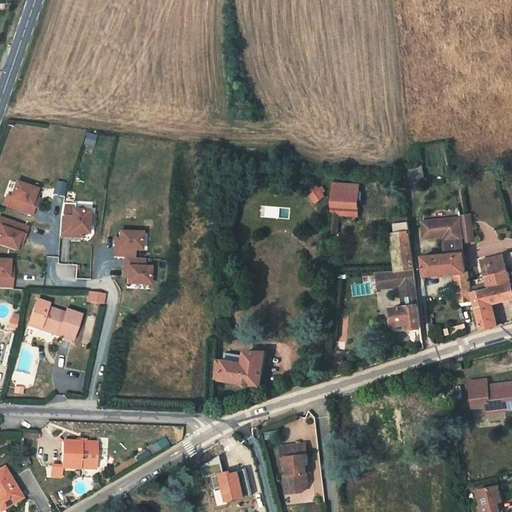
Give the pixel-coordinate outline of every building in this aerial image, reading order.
[(315,203),(327,195),(318,182),(306,191),(315,203)] [(31,196),(10,189),(5,204),(0,203),(0,212),(27,221),(31,208),(27,207),(31,196)] [(358,216),(358,208),(333,206),(331,233),(341,234),(342,214),(358,216)] [(472,215),(463,216),(463,218),(466,239),(466,242),(476,241),(472,215)] [(83,240),(84,217),(67,216),(67,223),(56,222),(55,242),(71,243),(72,239),(83,240)] [(394,217),(395,225),(411,224),(410,216),(394,217)] [(458,219),(424,223),(426,234),(436,233),(436,239),(446,237),(447,244),(446,244),(448,256),(464,254),(462,243),(458,219)] [(400,272),(416,272),(411,224),(395,225),(400,272)] [(18,248),(22,234),(0,226),(0,253),(11,257),(14,246),(18,248)] [(137,238),(114,237),(114,249),(110,249),(110,263),(120,263),(130,264),(130,255),(136,255),(137,238)] [(476,303),(473,288),(471,274),(467,275),(464,254),(448,256),(424,259),(425,277),(455,275),(459,304),(476,303)] [(511,296),(506,259),(485,263),(489,285),(473,288),(476,303),(480,331),(496,328),(493,304),(511,301),(511,296)] [(130,264),(120,263),(120,277),(123,278),(123,289),(145,290),(146,273),(139,272),(140,264),(130,264)] [(422,330),(420,306),(416,272),(400,272),(378,272),(378,288),(400,288),(402,307),(390,307),(393,329),(407,328),(408,331),(422,330)] [(86,300),(103,305),(106,294),(88,289),(86,300)] [(65,347),(74,322),(61,318),(60,321),(40,315),(42,311),(30,307),(21,332),(33,336),(34,332),(52,338),(51,342),(65,347)] [(8,327),(16,329),(18,314),(11,313),(8,327)] [(8,337),(10,329),(2,327),(0,335),(8,337)] [(33,336),(51,342),(52,338),(34,332),(33,336)] [(219,365),(213,364),(212,384),(233,390),(232,391),(244,394),(244,393),(255,396),(263,361),(242,356),(241,361),(221,358),(219,365)] [(344,356),(335,356),(335,365),(344,366),(344,356)] [(316,373),(316,360),(299,360),(299,373),(316,373)] [(511,388),(490,392),(488,383),(470,386),(475,412),(489,409),(489,413),(505,411),(506,412),(511,411),(511,388)] [(366,413),(372,438),(402,431),(396,406),(366,413)] [(92,471),(93,449),(59,448),(58,471),(58,473),(76,474),(75,470),(92,471)] [(297,451),(275,452),(278,473),(281,473),(282,482),(278,482),(280,500),(295,499),(302,491),(301,480),(298,480),(297,473),(303,472),(302,462),(298,462),(297,451)] [(24,472),(18,461),(14,464),(20,474),(24,472)] [(57,482),(58,473),(58,471),(47,470),(47,482),(57,482)] [(0,511),(6,511),(17,506),(0,478),(0,511)] [(496,488),(475,492),(479,508),(476,508),(476,511),(496,511),(495,505),(500,504),(496,488)] [(228,491),(206,497),(210,511),(214,511),(232,508),(228,491)]
